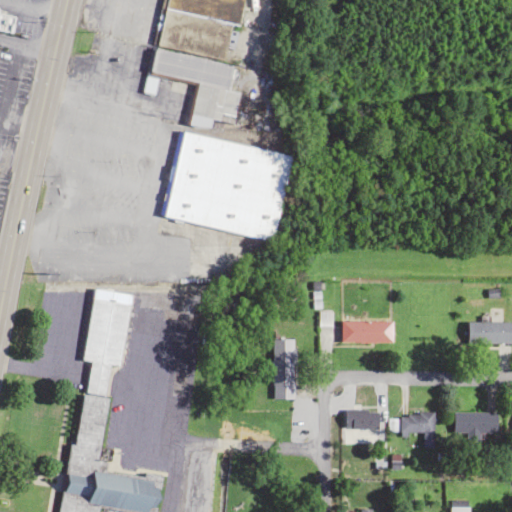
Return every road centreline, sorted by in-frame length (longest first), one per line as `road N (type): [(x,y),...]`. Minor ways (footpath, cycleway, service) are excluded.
road 1 (secondary): [(0,295),(64,0)]
road 2 (residential): [(328,380),(511,378)]
road 3 (residential): [(324,511),(321,394),(328,380)]
